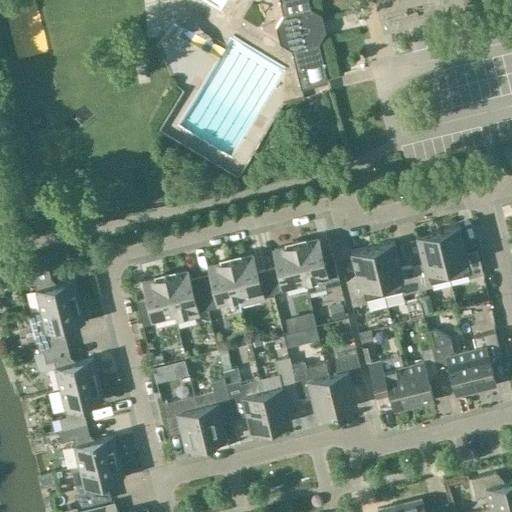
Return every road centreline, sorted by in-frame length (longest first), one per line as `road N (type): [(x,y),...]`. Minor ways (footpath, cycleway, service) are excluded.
road 1 (residential): [(157,480),(108,281),(107,262),(124,251),(302,210),(341,223),(485,191),(511,301)]
road 2 (residential): [(157,480),(341,438),(378,446),(511,411)]
